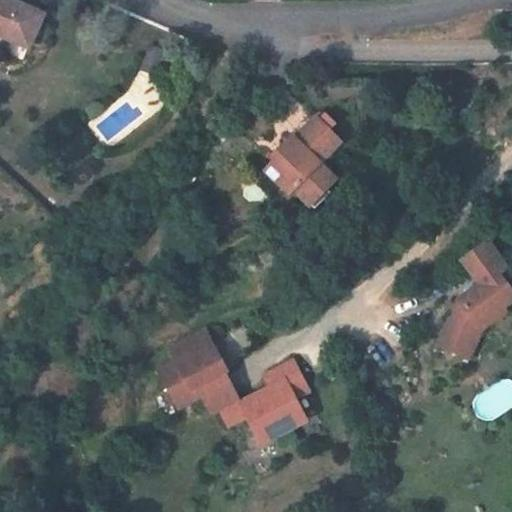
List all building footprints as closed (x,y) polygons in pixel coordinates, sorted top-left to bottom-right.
[(0,0),(0,33),(28,45),(41,15),(5,0),(0,0)] [(164,52),(150,46),(140,69),(154,75),(164,52)] [(338,142),(316,119),(294,140),(292,137),(283,146),(286,150),(266,171),(288,192),(293,188),(314,209),(330,193),(325,188),(334,179),(317,163),(338,142)] [(444,333),(468,345),(476,326),(511,299),(511,294),(497,273),(505,268),(487,243),(462,261),(480,285),(458,301),(444,333)] [(245,413),(260,443),(305,419),(294,398),(308,390),(292,361),(264,376),(270,387),(239,402),(222,370),(225,369),(204,328),(168,346),(174,359),(157,367),(172,395),(189,386),(194,396),(201,393),(210,410),(218,406),(227,423),(245,413)]
